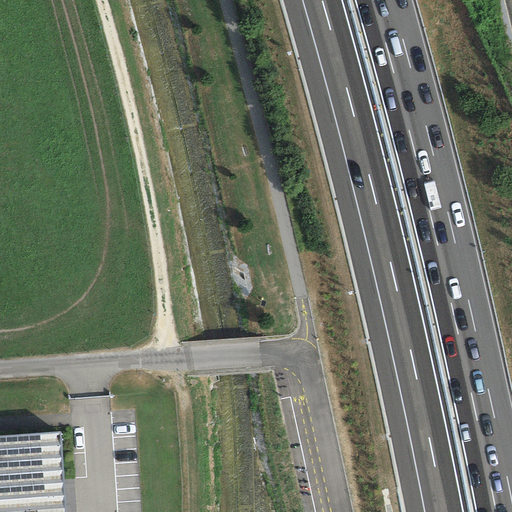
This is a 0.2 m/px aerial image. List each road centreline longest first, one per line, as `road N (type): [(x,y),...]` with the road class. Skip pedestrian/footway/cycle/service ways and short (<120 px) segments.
road 1 (motorway): [(316,0),(386,267),(437,511)]
road 2 (motorway): [(500,511),(446,254),(380,0)]
road 3 (unclassified): [(338,511),(307,372),(293,358),(0,372)]
road 4 (track): [(173,362),(153,209),(108,0)]
